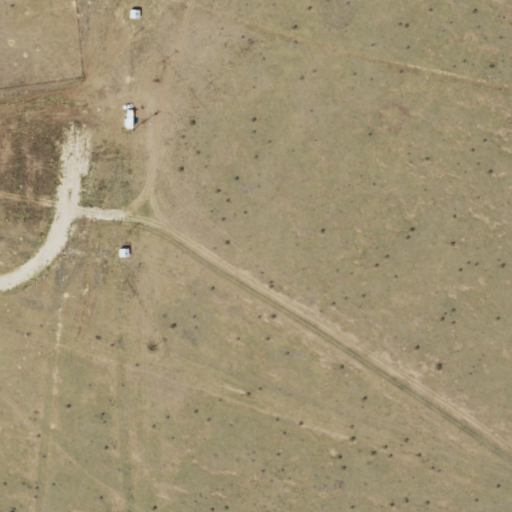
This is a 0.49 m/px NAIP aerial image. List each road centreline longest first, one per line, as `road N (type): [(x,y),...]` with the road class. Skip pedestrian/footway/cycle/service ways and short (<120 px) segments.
road 1 (track): [(146,511),(139,338),(150,307),(171,301),(511,482)]
road 2 (track): [(150,307),(103,254),(0,231)]
